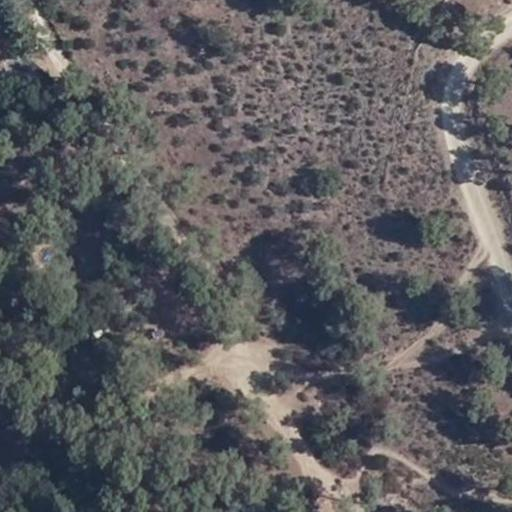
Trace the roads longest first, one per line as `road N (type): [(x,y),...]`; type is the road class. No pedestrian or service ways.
road 1 (residential): [(244,377),(219,304),(95,140),(4,0)]
road 2 (track): [(511,22),(494,34),(474,83),(469,143),(511,265)]
road 3 (track): [(367,511),(330,485),(244,377)]
